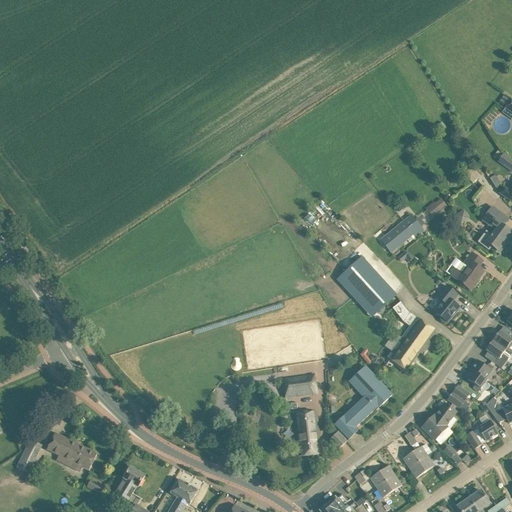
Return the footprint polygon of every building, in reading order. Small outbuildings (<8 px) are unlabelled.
[(505,95),(499,103),(506,108),(505,108),(511,112),(511,99),(511,100),(505,95)] [(511,161),(498,151),(494,157),(499,160),(498,162),(511,172),(511,161)] [(469,168),(463,174),(472,184),(478,178),(469,168)] [(511,186),(511,187),(511,191),(511,192),(504,186),(499,193),(508,200),(509,199),(511,200),(511,186)] [(439,198),(425,209),(432,218),(446,206),(439,198)] [(486,231),(477,242),(489,251),(492,246),(498,251),(506,239),(508,240),(511,234),(511,233),(503,227),(509,219),(492,207),(482,221),(487,225),(488,223),(495,228),(494,230),(491,235),(486,231)] [(460,223),(468,218),(464,210),(455,214),(460,223)] [(380,240),(391,254),(422,229),(411,215),(380,240)] [(398,258),(401,263),(406,259),(409,263),(414,258),(406,252),(398,258)] [(455,269),(450,276),(462,284),(470,290),(471,290),(470,289),(478,279),(478,280),(484,272),(478,268),(483,262),(474,255),(472,254),(464,265),(461,262),(456,269),(455,269)] [(365,256),(341,277),(372,313),(397,293),(365,256)] [(460,308),(459,307),(453,302),(458,295),(447,286),(437,298),(443,302),(434,313),(447,323),(460,308)] [(392,352),(388,358),(399,365),(407,371),(420,353),(423,355),(439,333),(430,327),(417,317),(410,313),(405,320),(404,321),(411,326),(406,333),(402,338),(392,352)] [(494,336),(492,340),(511,354),(511,334),(509,338),(500,331),(496,337),(494,336)] [(490,345),(486,350),(495,357),(492,362),(501,369),(507,360),(511,354),(492,340),(489,344),(490,345)] [(477,360),(471,369),(485,379),(493,368),(488,364),(486,367),(477,360)] [(392,395),(385,388),(366,367),(350,382),(365,398),(335,426),(349,440),(358,431),(355,428),(375,410),(376,411),(392,395)] [(485,379),(471,369),(469,372),(471,374),(467,379),(475,385),(473,388),(478,392),(486,381),(485,380),(485,379)] [(316,376),(282,380),(285,399),(318,395),(316,376)] [(458,386),(453,393),(465,401),(469,395),(458,386)] [(493,399),(486,406),(489,411),(499,423),(507,419),(509,424),(511,422),(511,388),(509,390),(511,395),(511,403),(502,409),(496,412),(494,409),(496,403),(497,402),(493,399)] [(445,404),(436,416),(446,427),(446,426),(457,412),(454,411),(457,407),(460,409),(465,401),(453,393),(448,400),(453,404),(450,407),(445,404)] [(294,413),(299,457),(322,455),(317,411),(294,413)] [(422,428),(435,441),(448,428),(446,427),(436,416),(435,415),(422,428)] [(473,432),(466,436),(475,449),(482,445),(482,444),(486,441),(486,442),(498,434),(493,426),(490,421),(478,429),(479,431),(475,434),(473,432)] [(347,442),(338,432),(330,440),(339,450),(347,442)] [(410,446),(416,442),(410,432),(404,436),(410,446)] [(55,434),(47,450),(70,462),(68,466),(80,472),(82,467),(89,471),(97,455),(55,434)] [(17,468),(28,474),(42,446),(31,440),(17,468)] [(403,459),(410,470),(429,458),(422,447),(403,459)] [(456,454),(448,447),(444,451),(451,458),(456,454)] [(410,470),(416,479),(435,466),(429,458),(410,470)] [(370,479),(377,489),(396,477),(389,466),(370,479)] [(125,480),(117,493),(128,500),(137,487),(138,488),(140,485),(145,477),(131,468),(124,479),(125,480)] [(377,489),(383,498),(402,486),(396,477),(377,489)] [(170,494),(177,498),(168,511),(183,511),(188,504),(189,505),(198,491),(179,480),(170,494)] [(87,488),(99,494),(103,487),(91,481),(87,488)] [(481,511),(480,511),(490,504),(481,491),(469,499),(478,511),(481,511)] [(320,511),(357,511),(356,510),(359,508),(351,499),(348,501),(343,495),(337,500),(335,498),(320,511)] [(460,511),(478,511),(469,499),(458,507),(460,511)]
